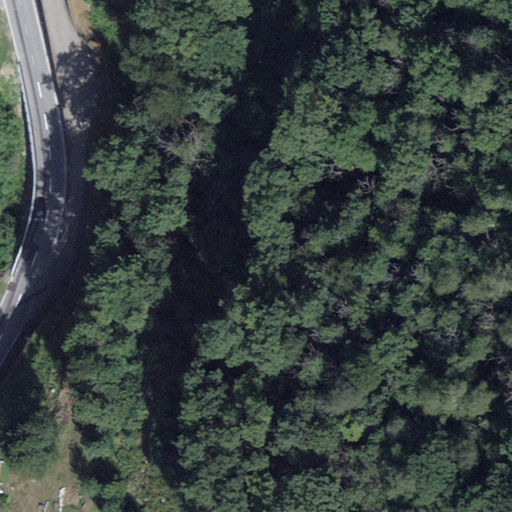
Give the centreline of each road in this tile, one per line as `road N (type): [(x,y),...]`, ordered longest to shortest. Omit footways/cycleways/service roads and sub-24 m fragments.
road 1 (residential): [(53,0),(77,124),(78,181),(55,270),(29,273)]
road 2 (tertiary): [(29,273),(51,177),(17,0)]
